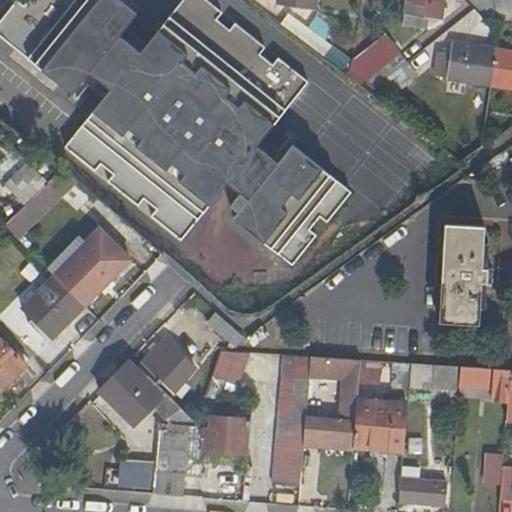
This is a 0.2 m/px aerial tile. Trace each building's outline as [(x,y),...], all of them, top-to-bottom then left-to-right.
[(28,0),(25,5),(18,0),(16,0),(0,20),(0,33),(71,92),(89,71),(111,89),(64,146),(93,169),(98,162),(112,173),(107,181),(136,204),(142,197),(156,208),(150,216),(179,239),(226,182),(248,199),(233,217),(291,264),(314,235),(307,230),(318,216),(325,222),(349,192),(292,145),(277,164),(255,147),(308,81),(279,58),(274,64),(260,52),(264,46),(236,22),(231,29),(217,18),(222,11),(208,0),(183,0),(141,52),(119,35),(136,13),(120,0),(28,0)] [(313,8),(314,0),(278,0),(278,3),(313,8)] [(441,17),(443,0),(405,0),(404,12),(402,23),(428,26),(429,16),(441,17)] [(288,12),(280,23),(350,75),(352,59),(288,12)] [(447,76),(492,83),(496,48),(494,48),(452,41),(450,52),(441,51),(437,74),(447,76)] [(511,50),(496,48),(492,83),(511,85),(511,50)] [(370,72),(352,59),(350,75),(370,90),(403,64),(395,53),(370,72)] [(415,78),(403,64),(370,90),(381,98),(408,77),(412,81),(415,78)] [(27,158),(5,180),(25,200),(47,178),(27,158)] [(89,198),(58,174),(46,186),(78,212),(89,198)] [(54,274),(85,304),(131,257),(100,226),(54,274)] [(472,236),(432,234),(427,331),(467,334),(468,317),(473,317),(474,293),(479,293),(480,278),(475,278),(476,253),(471,253),(472,236)] [(53,337),(85,304),(54,274),(22,307),(53,337)] [(241,337),(213,313),(203,326),(230,350),(241,337)] [(261,330),(258,326),(242,338),(245,342),(261,330)] [(153,350),(138,365),(146,372),(170,396),(195,368),(173,347),(167,337),(153,350)] [(0,338),(0,389),(0,390),(26,364),(0,338)] [(251,351),(225,349),(215,376),(239,384),(251,351)] [(271,482),(300,485),(304,445),(307,415),(310,376),(312,355),(283,353),(271,482)] [(340,418),(307,415),(304,445),(354,449),(354,445),(359,398),(362,359),(312,355),(310,376),(343,378),(342,388),(349,389),(348,398),(347,408),(341,408),(340,418)] [(164,413),(177,403),(170,396),(146,372),(143,375),(129,361),(100,390),(134,424),(156,401),(164,413)] [(412,362),(396,361),(392,401),(408,402),(410,384),(412,362)] [(453,387),(455,365),(412,362),(410,384),(453,387)] [(495,399),(509,400),(510,389),(511,369),(462,365),(460,386),(495,388),(495,399)] [(340,418),(341,408),(342,388),(343,378),(310,376),(307,415),(340,418)] [(342,388),(341,408),(347,408),(348,398),(349,389),(342,388)] [(392,401),(359,398),(354,445),(404,449),(408,402),(392,401)] [(186,422),(191,417),(177,403),(173,409),(186,422)] [(160,423),(154,493),(183,495),(190,426),(160,423)] [(208,477),(211,448),(248,451),(250,426),(204,423),(203,433),(195,432),(191,475),(208,477)] [(67,435),(66,450),(111,450),(111,435),(67,435)] [(505,452),(490,450),(487,483),(502,484),(503,468),(505,452)] [(154,463),(121,460),(119,485),(152,488),(154,463)] [(511,468),(503,468),(502,484),(500,498),(511,499),(511,468)] [(446,484),(401,480),(400,499),(445,502),(446,484)]
